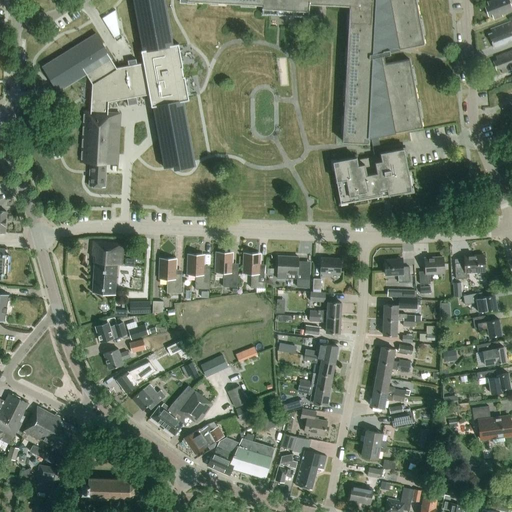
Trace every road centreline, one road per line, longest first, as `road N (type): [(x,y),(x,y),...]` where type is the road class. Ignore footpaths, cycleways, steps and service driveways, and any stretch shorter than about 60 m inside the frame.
road 1 (residential): [(38,236),(123,226),(365,239)]
road 2 (residential): [(326,511),(352,389),(365,239)]
road 3 (unclassified): [(508,228),(477,133),(465,0)]
road 4 (residential): [(365,239),(508,228)]
road 5 (unclassified): [(306,511),(186,472)]
road 6 (unclassified): [(186,472),(89,394)]
road 7 (unclassified): [(38,236),(0,122)]
